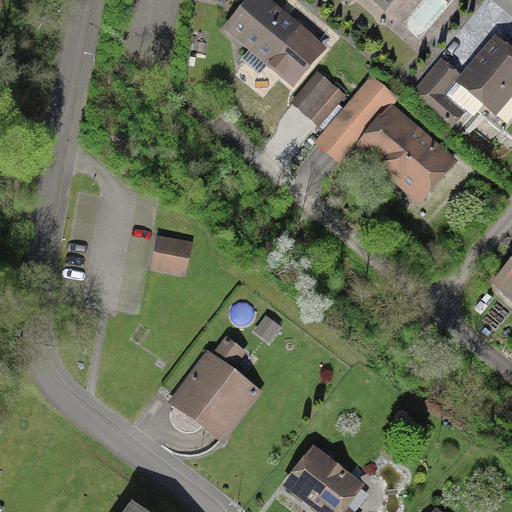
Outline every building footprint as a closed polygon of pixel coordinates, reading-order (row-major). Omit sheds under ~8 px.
[(260,73),(267,64),(268,65),(296,31),(259,0),(253,0),(228,30),(250,49),(242,58),(243,64),(254,73),(260,73)] [(442,65),(413,98),(448,128),(475,98),(488,109),(503,92),(506,95),(511,88),(511,58),(494,44),(461,82),(442,65)] [(349,105),(371,125),(391,102),(368,82),(349,105)] [(341,98),(329,88),(305,117),(316,127),(341,98)] [(358,149),(418,201),(449,164),(388,113),(358,149)] [(187,246),(157,241),(152,270),(181,276),(187,246)] [(511,267),(498,284),(511,296),(511,267)] [(171,404),(219,441),(255,394),(226,372),(240,354),(225,342),(211,361),(207,358),(171,404)] [(311,453),(286,486),(319,511),(345,511),(341,509),(357,488),(311,453)]
